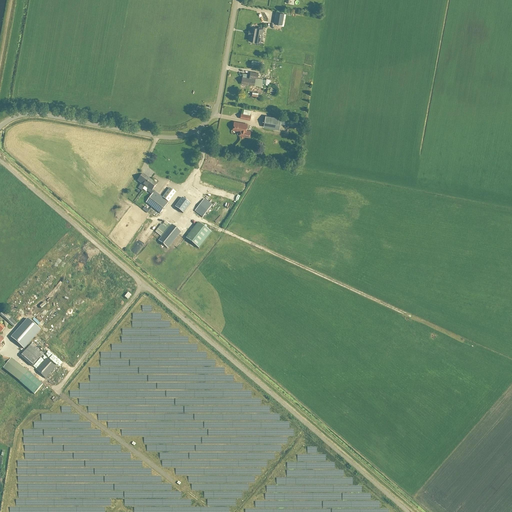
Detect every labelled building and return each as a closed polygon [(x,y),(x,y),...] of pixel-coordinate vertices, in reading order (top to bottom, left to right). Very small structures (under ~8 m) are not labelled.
[(282,26),(284,14),(275,12),(273,24),(282,26)] [(259,27),(258,29),(251,28),(251,27),(248,41),(249,41),(249,40),(256,41),(256,43),(260,44),(263,28),(259,27)] [(261,87),(263,80),(257,79),(258,74),(250,72),(249,79),(242,78),(241,84),(261,87)] [(281,119),(265,116),(263,127),(279,130),(281,119)] [(233,131),(237,131),(240,132),(239,136),(249,138),(250,132),(246,131),(247,125),(243,125),(243,124),(234,123),(233,131)] [(145,187),(150,180),(143,175),(138,181),(145,187)] [(150,180),(145,187),(148,190),(147,192),(152,196),(146,203),(160,214),(169,203),(176,193),(170,188),(162,198),(153,190),(157,185),(150,180)] [(182,198),(175,208),(183,214),(190,204),(182,198)] [(194,211),(203,218),(212,205),(204,199),(194,211)] [(161,237),(171,225),(166,221),(162,225),(161,225),(155,232),(161,237)] [(181,232),(172,225),(158,241),(167,249),(181,232)] [(134,246),(131,250),(137,255),(140,251),(134,246)] [(0,314),(14,327),(17,324),(3,311),(0,314)] [(28,319),(11,338),(24,349),(40,331),(28,319)] [(27,350),(20,357),(32,367),(42,356),(30,346),(29,348),(27,350)] [(0,364),(6,366),(10,360),(0,357),(0,364)] [(45,379),(55,368),(46,360),(36,371),(45,379)] [(19,381),(24,386),(32,377),(27,372),(19,381)]
